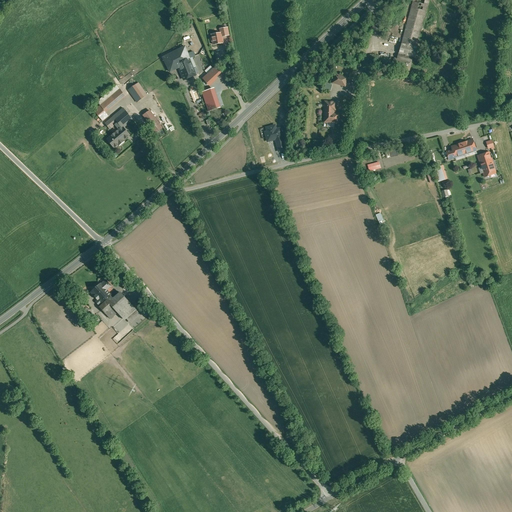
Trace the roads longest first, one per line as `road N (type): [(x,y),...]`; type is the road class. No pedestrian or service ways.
road 1 (unclassified): [(167,186),(186,189),(511,118)]
road 2 (unclassified): [(102,242),(330,496)]
road 3 (secondary): [(167,186),(367,0)]
road 4 (unclassified): [(102,242),(0,143)]
road 5 (unclassified): [(511,393),(398,458)]
road 6 (secondary): [(0,320),(102,242)]
